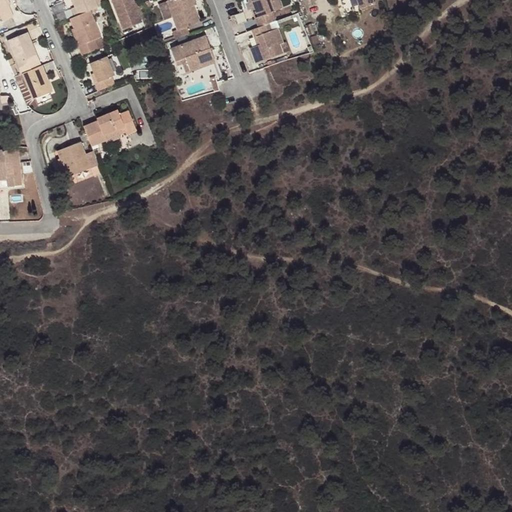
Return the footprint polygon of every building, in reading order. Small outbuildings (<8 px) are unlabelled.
[(0,0),(0,22),(11,17),(6,6),(3,0),(0,0)] [(90,11),(97,8),(93,0),(70,0),(74,7),(70,9),(74,17),(90,11)] [(110,0),(123,31),(142,23),(132,0),(110,0)] [(171,30),(174,38),(189,33),(186,25),(199,21),(193,5),(191,0),(165,0),(176,28),(171,30)] [(264,25),(275,21),(272,12),(274,11),(269,0),(250,0),(254,10),(256,16),(253,17),(257,28),(264,25)] [(357,0),(360,9),(375,4),(373,0),(357,0)] [(74,17),(69,19),(73,29),(76,38),(74,39),(81,56),(98,50),(95,41),(100,38),(90,11),(74,17)] [(257,28),(250,30),(253,37),(255,36),(258,44),(256,45),(248,48),(254,64),(282,54),(278,44),(273,29),(266,31),(264,25),(257,28)] [(276,28),(273,29),(278,44),(282,43),(276,28)] [(21,74),(40,65),(26,32),(6,40),(20,74),(21,74)] [(170,48),(174,60),(183,57),(188,70),(214,62),(204,35),(170,48)] [(96,92),(114,85),(111,77),(114,76),(106,57),(88,64),(92,74),(96,82),(93,84),(96,92)] [(183,57),(174,60),(176,65),(181,63),(185,72),(188,70),(183,57)] [(51,92),(40,65),(21,74),(32,100),(51,92)] [(96,121),(82,127),(90,147),(105,141),(103,136),(116,131),(122,128),(124,133),(125,135),(136,131),(128,112),(119,115),(117,110),(95,118),(96,121)] [(90,168),(98,165),(92,152),(84,155),(79,142),(56,152),(59,159),(64,172),(67,178),(90,168)] [(0,174),(5,174),(5,180),(6,188),(21,186),(17,150),(0,151),(0,174)] [(55,161),(60,174),(64,172),(59,159),(55,161)] [(92,175),(90,168),(67,178),(69,184),(92,175)]
